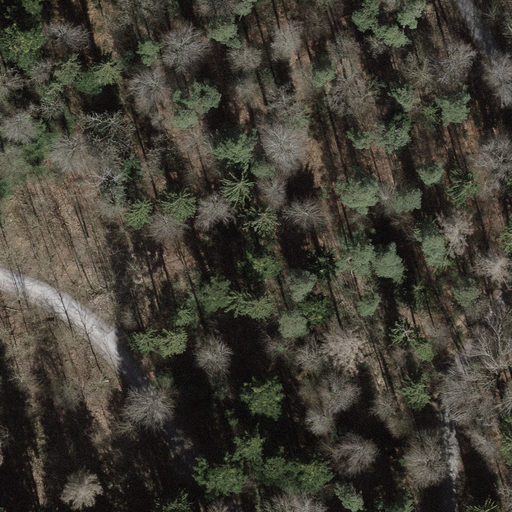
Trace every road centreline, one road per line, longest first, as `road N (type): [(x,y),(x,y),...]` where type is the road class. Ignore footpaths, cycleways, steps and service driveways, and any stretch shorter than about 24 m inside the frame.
road 1 (track): [(0,279),(62,307),(105,340),(236,511)]
road 2 (track): [(445,511),(462,368),(511,286)]
